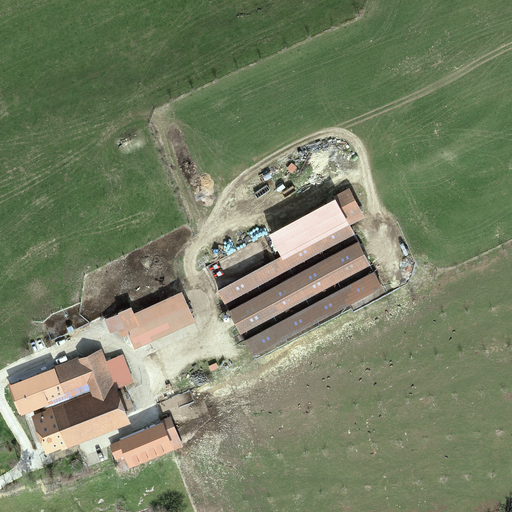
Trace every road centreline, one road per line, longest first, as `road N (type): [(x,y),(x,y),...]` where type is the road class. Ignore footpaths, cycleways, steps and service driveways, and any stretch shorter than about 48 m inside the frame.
road 1 (track): [(190,270),(195,246),(237,182),(334,131),(361,152),(383,248)]
road 2 (track): [(190,270),(206,327),(186,350),(154,365),(95,337),(12,369),(0,382)]
